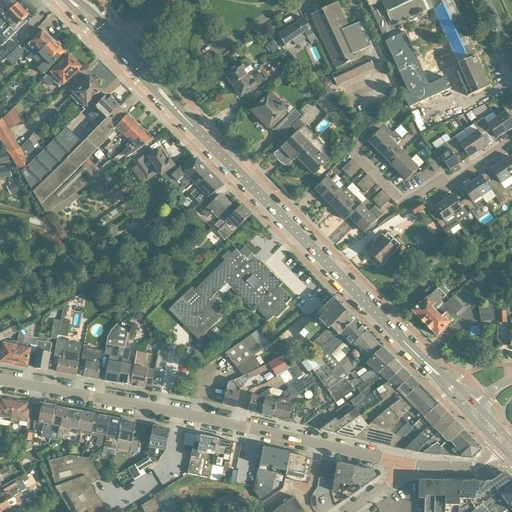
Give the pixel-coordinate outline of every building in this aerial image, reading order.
[(0,0),(0,14),(3,18),(17,4),(12,0),(0,0)] [(366,0),(370,10),(410,94),(404,97),(409,108),(451,89),(446,79),(429,86),(426,78),(458,64),(461,72),(458,74),(468,97),(479,92),(488,88),(478,65),(480,64),(451,0),(366,0)] [(348,28),(341,12),(337,3),(311,15),(337,73),(332,75),(337,87),(375,70),(369,58),(364,60),(362,57),(362,56),(360,51),(372,46),(361,22),(348,28)] [(17,4),(3,18),(0,21),(0,40),(4,45),(28,21),(25,19),(28,16),(17,4)] [(318,40),(309,27),(303,19),(278,36),(280,40),(278,42),(282,48),(293,41),(296,46),(307,38),(311,45),(318,40)] [(38,56),(53,41),(47,34),(46,35),(42,31),(24,49),(28,54),(32,50),(38,56)] [(53,41),(38,56),(34,59),(38,63),(43,58),(46,62),(38,70),(43,75),(56,62),(63,55),(60,52),(62,49),(53,41)] [(279,52),(272,41),(267,45),(274,56),(279,52)] [(18,47),(14,43),(4,53),(8,57),(18,47)] [(6,59),(12,66),(23,56),(21,55),(24,52),(18,47),(8,57),(6,59)] [(282,55),(286,61),(292,57),(287,51),(282,55)] [(75,71),(79,66),(75,62),(75,63),(69,56),(52,73),(58,79),(54,83),(59,88),(76,72),(75,71)] [(248,75),(255,71),(247,59),(224,75),(232,87),(248,75)] [(283,72),(291,67),(286,61),(273,70),(278,77),(284,74),(283,72)] [(329,84),(332,83),(327,72),(321,75),(325,83),(323,85),(313,78),(311,81),(326,93),(335,100),(339,95),(330,89),(327,86),(329,84)] [(267,80),(262,73),(252,80),(248,75),(232,87),(240,98),(249,92),(250,94),(257,89),(256,87),(267,80)] [(83,110),(102,90),(95,82),(90,77),(70,97),(83,110)] [(285,108),(281,103),(270,91),(250,110),(268,128),(268,127),(273,132),(274,131),(277,131),(282,136),(293,126),(292,124),(301,116),(295,110),(291,114),(285,108)] [(335,100),(326,93),(316,103),(328,116),(339,106),(335,100)] [(119,107),(114,101),(108,96),(82,123),(88,129),(102,113),(107,119),(108,119),(119,107)] [(496,118),(506,133),(511,128),(511,121),(510,118),(511,116),(511,111),(506,103),(501,106),(505,112),(496,118)] [(339,106),(328,116),(333,121),(343,112),(339,106)] [(40,153),(20,173),(46,214),(76,194),(80,191),(95,181),(100,177),(94,170),(90,166),(85,161),(88,159),(117,129),(116,128),(128,115),(119,107),(108,119),(107,119),(98,128),(83,144),(67,128),(44,150),(40,153)] [(2,120),(9,130),(21,123),(14,112),(2,120)] [(112,150),(137,124),(128,115),(116,128),(117,129),(119,132),(110,141),(111,142),(105,149),(109,153),(112,150)] [(506,133),(496,118),(487,124),(484,119),(483,118),(478,121),(486,134),(491,131),(497,139),(506,133)] [(0,139),(2,143),(11,135),(9,130),(2,120),(0,121),(0,139)] [(375,150),(388,138),(380,130),(386,125),(382,121),(370,130),(375,135),(368,142),(375,150)] [(481,137),(486,134),(478,121),(464,131),(478,152),(487,146),(481,137)] [(137,124),(112,150),(116,154),(129,141),(132,144),(133,145),(145,132),(137,124)] [(334,157),(316,138),(304,126),(297,132),(281,148),(281,149),(274,154),(275,158),(278,161),(282,165),(285,167),(288,168),(293,161),(297,158),(314,176),(327,164),(327,163),(334,157)] [(29,140),(40,153),(44,150),(37,142),(42,139),(38,133),(36,130),(29,140)] [(395,145),(402,139),(394,131),(388,138),(375,150),(383,158),(395,145)] [(478,152),(464,131),(455,137),(450,140),(458,153),(463,149),(469,158),(478,152)] [(122,154),(125,160),(154,140),(145,132),(133,145),(132,144),(122,154)] [(7,150),(15,142),(11,135),(2,143),(7,150)] [(7,150),(20,173),(40,153),(29,140),(20,149),(15,142),(7,150)] [(453,156),(458,153),(450,140),(445,143),(435,150),(440,157),(449,171),(459,165),(453,156)] [(391,166),(403,153),(395,145),(383,158),(391,166)] [(160,176),(161,175),(174,167),(169,160),(166,162),(159,151),(149,157),(145,151),(133,160),(137,166),(131,169),(141,184),(158,173),(160,176)] [(9,163),(7,153),(0,154),(0,164),(0,165),(9,163)] [(398,173),(411,161),(403,153),(391,166),(398,173)] [(426,161),(430,166),(434,173),(440,169),(431,157),(426,161)] [(511,161),(509,157),(500,164),(510,178),(511,176),(511,161)] [(174,167),(161,175),(168,182),(172,177),(177,182),(185,174),(189,178),(189,179),(203,166),(197,160),(192,164),(189,162),(186,165),(185,164),(178,171),(174,167)] [(346,174),(356,164),(352,160),(342,170),(346,174)] [(411,161),(398,173),(406,181),(419,169),(411,161)] [(356,164),(346,174),(350,179),(360,168),(356,164)] [(510,178),(500,164),(491,170),(496,179),(492,182),(505,202),(510,198),(504,190),(500,185),(510,178)] [(0,168),(0,179),(12,177),(9,166),(0,168)] [(211,175),(203,166),(189,179),(189,178),(181,186),(186,191),(194,184),(198,188),(211,175)] [(208,198),(211,196),(224,187),(211,175),(198,188),(190,195),(195,200),(203,193),(208,198)] [(361,190),(371,179),(367,175),(357,185),(361,190)] [(505,202),(492,182),(487,185),(481,176),(472,183),(482,197),(486,203),(495,197),(500,205),(505,202)] [(322,198),(334,185),(327,178),(314,190),(322,198)] [(15,179),(9,183),(10,186),(15,193),(21,189),(15,179)] [(371,179),(361,190),(365,194),(376,184),(371,179)] [(473,215),(478,212),(472,204),(482,197),(472,183),(462,189),(468,198),(463,201),(472,213),(473,215)] [(342,193),(334,185),(322,198),(330,206),(342,193)] [(354,197),(346,189),(342,193),(330,206),(337,213),(354,197)] [(377,205),(387,195),(382,191),(372,201),(377,205)] [(76,194),(46,214),(49,220),(65,210),(64,208),(79,199),(76,194)] [(387,195),(377,205),(381,209),(391,199),(387,195)] [(472,213),(463,201),(459,204),(453,195),(444,202),(458,222),(472,213)] [(207,218),(215,211),(220,216),(230,205),(221,196),(216,200),(211,196),(208,198),(196,207),(207,218)] [(345,221),(349,218),(361,205),(362,204),(355,196),(354,197),(337,213),(345,221)] [(148,205),(146,201),(138,207),(137,206),(133,209),(135,213),(141,210),(140,210),(148,205)] [(449,232),(447,229),(458,222),(444,202),(434,208),(440,217),(435,220),(445,235),(449,232)] [(410,209),(415,215),(424,209),(420,203),(410,209)] [(369,213),(361,205),(349,218),(356,226),(369,213)] [(222,218),(215,225),(220,231),(217,234),(224,242),(251,215),(250,214),(250,212),(248,210),(246,210),(242,206),(225,221),(222,218)] [(369,213),(356,226),(364,233),(382,215),(374,207),(369,213)] [(117,208),(109,213),(113,218),(120,213),(117,208)] [(130,209),(123,213),(127,219),(134,214),(132,210),(131,211),(130,209)] [(103,237),(95,224),(87,230),(95,242),(103,237)] [(169,225),(162,230),(165,234),(172,229),(169,225)] [(372,246),(369,243),(364,248),(380,265),(400,246),(388,234),(384,237),(383,236),(372,246)] [(246,247),(240,252),(237,249),(232,254),(229,251),(222,258),(225,261),(195,290),(192,287),(169,310),(186,327),(187,326),(188,328),(190,330),(189,331),(198,340),(221,318),(214,311),(219,306),(212,298),(229,281),(234,287),(231,290),(242,300),(243,299),(245,301),(243,302),(253,312),(258,308),(259,309),(258,311),(269,322),(275,316),(277,318),(288,308),(285,305),(291,299),(281,289),(280,290),(278,288),(282,284),(272,274),(271,275),(269,273),(271,272),(260,262),(258,264),(252,259),(255,256),(246,247)] [(0,280),(5,284),(12,274),(0,265),(0,280)] [(475,269),(466,277),(470,280),(478,272),(475,269)] [(42,304),(34,289),(26,293),(34,308),(42,304)] [(424,324),(444,304),(441,301),(446,297),(438,289),(429,297),(428,296),(421,304),(419,302),(413,309),(413,312),(412,312),(424,324)] [(444,304),(424,324),(437,337),(445,329),(457,317),(455,315),(463,307),(453,297),(445,305),(444,304)] [(313,344),(319,337),(321,337),(346,312),(333,299),(319,313),(317,311),(310,316),(312,320),(299,333),(304,339),(304,340),(310,347),(313,344)] [(478,307),(480,323),(495,321),(492,304),(478,307)] [(507,323),(506,311),(497,312),(498,323),(507,323)] [(319,337),(313,344),(318,349),(341,335),(355,321),(346,312),(321,337),(319,337)] [(57,340),(58,336),(61,321),(53,320),(50,340),(57,341),(57,340)] [(68,334),(69,326),(70,326),(71,322),(68,321),(68,322),(64,321),(64,320),(61,320),(58,336),(61,337),(61,336),(65,337),(65,338),(68,338),(69,334),(68,334)] [(341,335),(318,349),(322,355),(320,357),(327,366),(367,333),(368,333),(355,321),(341,335)] [(0,341),(20,330),(17,325),(0,334),(0,341)] [(126,344),(129,327),(123,325),(118,326),(112,332),(109,337),(105,355),(110,356),(105,381),(118,384),(126,344)] [(219,331),(215,327),(211,331),(215,335),(219,331)] [(236,369),(253,356),(252,354),(261,348),(262,350),(269,345),(258,330),(225,354),(236,369)] [(19,332),(17,342),(13,365),(20,366),(21,367),(24,368),(26,367),(27,367),(27,364),(33,366),(35,354),(31,353),(31,350),(30,350),(30,346),(23,344),(24,337),(19,332)] [(367,333),(327,366),(333,373),(342,367),(347,362),(349,364),(375,342),(367,333)] [(13,365),(17,342),(12,341),(11,343),(4,342),(4,345),(0,344),(0,358),(1,359),(0,362),(1,363),(2,364),(6,364),(7,364),(13,365)] [(375,342),(349,364),(347,362),(342,367),(333,373),(321,382),(327,390),(345,378),(347,377),(351,374),(349,372),(357,364),(358,365),(363,360),(362,358),(364,356),(369,361),(382,349),(375,342)] [(131,386),(135,363),(129,362),(131,352),(129,350),(130,346),(129,345),(126,344),(118,384),(124,385),(125,386),(129,386),(130,386),(131,386)] [(135,363),(131,386),(144,389),(145,386),(152,388),(155,371),(149,370),(149,369),(145,361),(146,354),(144,354),(145,350),(143,346),(138,350),(135,363)] [(39,347),(34,369),(47,371),(51,348),(46,347),(46,349),(39,347)] [(382,349),(369,361),(367,364),(354,372),(364,384),(378,374),(379,375),(395,361),(382,349)] [(53,361),(59,362),(57,372),(76,376),(80,355),(55,350),(53,361)] [(86,366),(84,378),(97,380),(100,366),(92,364),(94,354),(82,352),(80,365),(86,366)] [(253,356),(236,369),(242,376),(247,374),(257,369),(261,367),(253,356)] [(279,376),(289,369),(281,358),(269,365),(276,378),(279,376)] [(310,375),(300,361),(290,368),(300,382),(310,375)] [(378,374),(364,384),(357,388),(361,394),(335,413),(339,418),(341,416),(389,382),(402,369),(395,361),(379,375),(378,374)] [(315,374),(321,381),(331,374),(325,366),(315,374)] [(290,368),(289,369),(279,376),(289,390),(300,382),(290,368)] [(257,369),(247,374),(249,379),(260,374),(257,369)] [(389,382),(341,416),(344,420),(340,423),(341,425),(336,428),(330,433),(337,434),(365,414),(378,404),(398,390),(411,378),(402,369),(389,382)] [(345,378),(327,390),(336,403),(357,388),(364,384),(354,372),(351,374),(353,377),(347,381),(345,378)] [(242,376),(233,381),(228,384),(222,405),(235,408),(240,390),(249,379),(247,374),(242,376)] [(289,390),(287,391),(291,396),(287,399),(285,399),(280,399),(277,402),(273,418),(289,422),(293,406),(288,405),(289,401),(315,384),(310,376),(300,382),(289,390)] [(378,404),(383,413),(386,411),(404,398),(406,399),(419,386),(411,378),(398,390),(378,404)] [(412,427),(413,428),(423,417),(424,418),(438,405),(419,386),(406,399),(404,398),(386,411),(383,413),(384,413),(371,424),(354,439),(393,448),(403,438),(397,436),(391,433),(400,419),(402,417),(409,424),(412,427)] [(265,398),(271,395),(268,390),(259,396),(259,397),(252,395),(250,404),(248,404),(246,410),(248,410),(248,412),(261,415),(265,399),(265,398)] [(10,423),(14,402),(13,402),(12,400),(9,400),(8,401),(1,399),(0,402),(0,417),(3,418),(2,421),(10,423)] [(273,418),(277,402),(265,399),(261,415),(273,418)] [(14,402),(10,423),(18,424),(19,421),(27,423),(30,410),(27,409),(28,404),(21,403),(20,402),(17,401),(16,402),(14,402)] [(365,414),(368,419),(371,424),(384,413),(383,413),(378,404),(365,414)] [(403,438),(410,445),(431,425),(432,427),(446,414),(438,405),(424,418),(423,417),(413,428),(403,438)] [(49,439),(51,429),(55,408),(42,406),(38,423),(44,424),(41,438),(49,439)] [(57,434),(64,435),(68,411),(55,408),(51,429),(58,430),(57,434)] [(77,438),(82,413),(68,411),(64,435),(69,436),(77,438)] [(95,416),(82,413),(77,438),(76,444),(79,445),(81,434),(83,434),(84,435),(91,437),(95,416)] [(337,434),(348,437),(348,436),(359,427),(359,426),(368,419),(365,414),(337,434)] [(431,425),(410,445),(405,450),(417,453),(426,444),(433,436),(435,436),(438,433),(441,436),(454,422),(446,414),(432,427),(431,425)] [(95,416),(91,437),(97,438),(96,445),(102,447),(108,418),(101,417),(100,416),(97,415),(96,416),(95,416)] [(341,416),(339,418),(320,431),(330,433),(336,428),(341,425),(340,423),(344,420),(341,416)] [(116,451),(122,421),(110,418),(104,449),(116,451)] [(348,436),(348,437),(354,439),(371,424),(368,419),(359,426),(359,427),(348,436)] [(122,421),(116,451),(137,455),(140,439),(133,438),(136,423),(122,421)] [(433,436),(426,444),(430,448),(436,443),(441,448),(447,442),(452,443),(464,431),(454,422),(441,436),(438,433),(435,436),(433,436)] [(170,430),(153,427),(147,458),(134,465),(139,473),(159,461),(166,450),(170,430)] [(31,441),(33,432),(24,430),(23,440),(31,441)] [(436,443),(430,448),(422,454),(430,455),(431,449),(433,448),(447,450),(450,448),(452,451),(453,450),(456,454),(472,440),(464,431),(452,443),(447,442),(441,448),(436,443)] [(210,479),(218,440),(200,436),(197,452),(192,451),(187,474),(210,479)] [(218,440),(210,479),(221,481),(225,462),(229,463),(233,443),(218,440)] [(431,449),(430,455),(473,459),(480,452),(480,448),(472,440),(456,454),(453,450),(452,451),(450,448),(447,450),(433,448),(431,449)] [(253,491),(259,499),(273,490),(271,486),(272,479),(273,473),(278,474),(279,470),(286,472),(290,454),(263,449),(255,490),(253,491)] [(290,454),(286,472),(286,476),(303,479),(307,458),(290,454)] [(55,488),(69,511),(89,511),(102,505),(91,485),(101,479),(89,459),(70,456),(49,462),(55,488)] [(337,464),(337,468),(332,491),(338,493),(340,484),(343,485),(342,490),(345,492),(347,490),(349,486),(353,467),(337,464)] [(10,471),(8,467),(0,471),(0,472),(2,476),(10,471)] [(360,490),(364,469),(353,467),(349,486),(347,490),(354,494),(360,490)] [(364,469),(360,490),(380,477),(379,472),(364,469)] [(29,480),(25,474),(20,477),(24,483),(29,480)] [(472,511),(484,504),(511,484),(511,479),(507,475),(502,474),(491,482),(484,483),(478,483),(475,500),(464,508),(465,511),(472,511)] [(0,511),(2,511),(9,509),(6,504),(5,502),(12,499),(11,498),(26,489),(20,478),(2,488),(5,494),(0,496),(0,511)] [(444,511),(445,481),(419,480),(418,499),(425,499),(424,511),(444,511)] [(458,511),(461,482),(445,481),(444,511),(458,511)] [(478,483),(461,482),(458,511),(465,511),(464,508),(475,500),(478,483)] [(511,484),(484,504),(490,511),(509,511),(511,510),(511,484)] [(154,498),(162,511),(181,511),(167,487),(153,496),(154,498)] [(240,494),(222,506),(226,511),(245,511),(250,509),(240,494)] [(162,511),(154,498),(141,507),(144,511),(162,511)] [(220,511),(222,506),(222,505),(206,501),(203,511),(220,511)]
